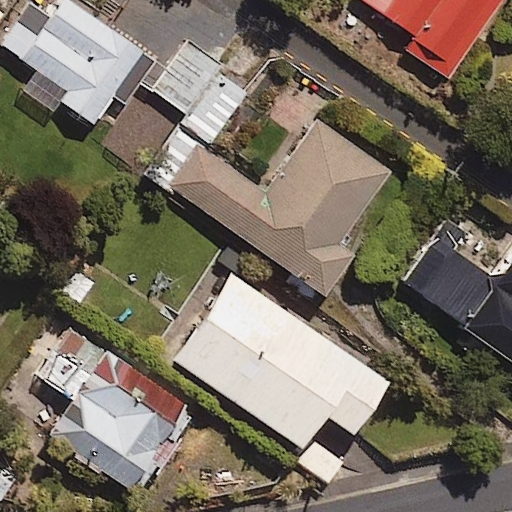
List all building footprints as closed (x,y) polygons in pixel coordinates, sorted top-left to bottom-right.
[(150,57),(70,0),(26,0),(0,37),(0,44),(60,88),(54,97),(87,121),(108,93),(118,100),(150,57)] [(492,0),(362,0),(409,32),(400,45),(440,74),(492,0)] [(241,90),(214,70),(174,125),(202,144),(241,90)] [(383,164),(310,114),(261,187),(175,129),(146,172),(318,288),(344,249),(332,240),(383,164)] [(511,233),(460,195),(399,278),(511,362),(511,233)] [(90,276),(64,258),(44,285),(71,304),(90,276)] [(378,378),(223,268),(164,352),(291,442),(315,408),(343,427),(378,378)] [(193,406),(64,317),(4,404),(133,492),(193,406)] [(0,494),(25,456),(0,439),(0,494)]
